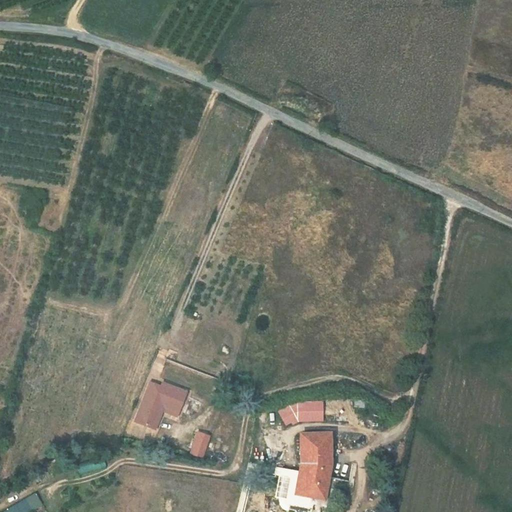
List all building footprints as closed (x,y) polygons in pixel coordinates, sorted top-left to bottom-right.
[(162,380),(160,386),(150,382),(134,422),(155,430),(162,410),(178,417),(188,390),(162,380)] [(286,426),(292,422),(293,424),(298,422),(322,421),(322,402),(298,402),(298,404),(290,407),(289,405),(278,411),(286,426)] [(210,436),(197,432),(190,452),(203,457),(210,436)] [(302,474),(299,496),(321,501),(328,469),(328,450),(329,434),(317,434),(301,435),(300,452),(298,473),(302,474)] [(62,438),(58,448),(64,447),(67,445),(69,440),(62,438)] [(35,493),(0,509),(0,511),(29,511),(42,506),(35,493)]
